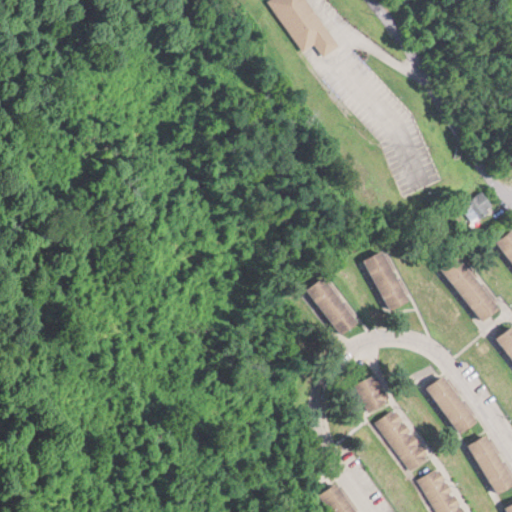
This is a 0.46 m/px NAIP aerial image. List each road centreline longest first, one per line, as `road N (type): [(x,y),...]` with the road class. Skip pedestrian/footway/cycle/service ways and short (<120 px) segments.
road 1 (residential): [(511,443),(435,347),(408,336),(365,344),(322,386),(320,411),(335,459),(371,511)]
road 2 (residential): [(511,203),(375,0)]
